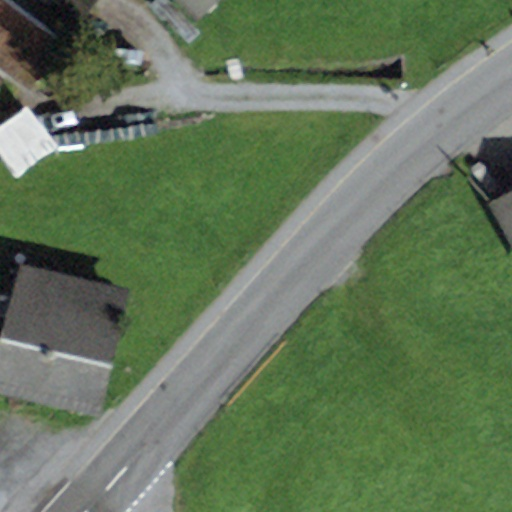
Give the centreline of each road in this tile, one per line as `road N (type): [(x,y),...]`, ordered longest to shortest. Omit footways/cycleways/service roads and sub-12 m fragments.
road 1 (secondary): [(511,77),(460,112),(344,227),(90,511)]
road 2 (unknown): [(297,280),(511,347)]
